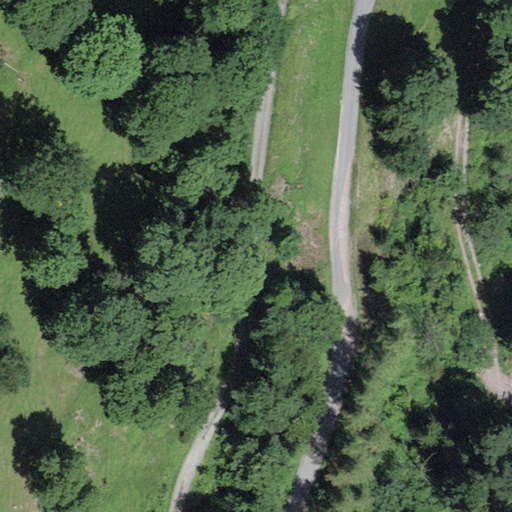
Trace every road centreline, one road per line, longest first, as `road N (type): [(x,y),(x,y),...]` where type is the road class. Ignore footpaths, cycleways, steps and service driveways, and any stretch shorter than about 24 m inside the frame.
road 1 (unclassified): [(358,0),(333,241),(337,330),(287,511)]
road 2 (track): [(484,0),(453,232),(506,401),(511,399)]
